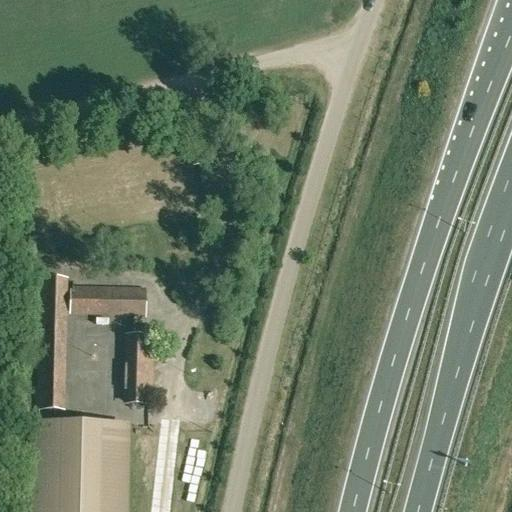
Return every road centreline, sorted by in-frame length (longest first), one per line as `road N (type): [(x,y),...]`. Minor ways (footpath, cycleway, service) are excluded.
road 1 (trunk): [(511,32),(434,231),(354,511)]
road 2 (unclassified): [(231,511),(280,302),(361,35)]
road 3 (trunk): [(420,511),(511,198)]
road 4 (track): [(0,131),(245,66)]
road 5 (unclassified): [(245,66),(361,35)]
